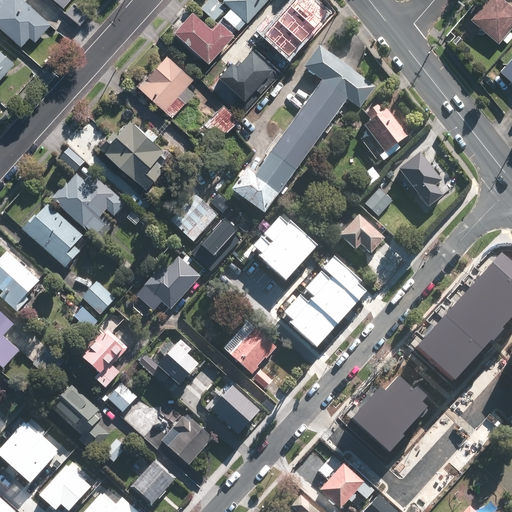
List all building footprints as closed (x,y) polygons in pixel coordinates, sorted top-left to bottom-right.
[(0,0),(0,26),(23,47),(32,37),(36,42),(54,25),(27,0),(0,0)] [(218,0),(208,0),(202,8),(216,20),(222,14),(239,29),(264,0),(224,0),(222,3),(218,0)] [(471,18),(499,42),(511,27),(511,2),(511,3),(508,0),(486,0),(485,1),(483,0),(479,0),(475,5),(479,9),(471,18)] [(75,3),(67,12),(80,24),(88,15),(75,3)] [(316,32),(289,7),(262,35),(289,60),(316,32)] [(214,28),(197,11),(177,30),(209,63),(237,35),(222,20),(214,28)] [(322,81),(317,88),(303,106),(255,171),(248,166),(231,189),(263,213),(347,99),(359,108),(375,85),(319,44),(303,67),(320,80),(322,81)] [(0,48),(0,82),(1,81),(17,64),(0,48)] [(242,66),(236,61),(221,76),(246,100),(276,69),(257,50),(242,66)] [(188,86),(195,79),(168,54),(138,86),(173,118),(196,93),(188,86)] [(511,55),(500,70),(511,79),(511,55)] [(226,104),(204,124),(206,126),(199,132),(212,146),(219,139),(220,141),(241,122),(226,104)] [(402,117),(397,121),(388,110),(384,113),(380,107),(368,115),(372,121),(366,126),(386,152),(380,156),(386,164),(402,149),(399,145),(409,138),(404,131),(410,127),(402,117)] [(113,141),(106,148),(148,189),(176,160),(134,119),(119,134),(116,131),(109,138),(113,141)] [(87,162),(71,148),(62,159),(78,173),(87,162)] [(399,170),(409,183),(406,185),(411,192),(415,189),(422,198),(430,209),(445,196),(437,186),(444,181),(421,152),(399,170)] [(382,178),(373,168),(362,177),(371,187),(382,178)] [(108,210),(114,217),(127,203),(96,175),(89,183),(79,173),(68,186),(66,184),(52,198),(88,231),(89,230),(96,236),(107,225),(100,218),(108,210)] [(394,218),(386,210),(394,202),(380,188),(365,204),(379,217),(387,225),(394,218)] [(215,219),(190,199),(172,221),(197,242),(215,219)] [(85,235),(49,203),(38,216),(36,214),(23,229),(67,268),(82,250),(76,245),(85,235)] [(341,239),(358,252),(362,246),(374,255),(388,237),(360,215),(341,239)] [(251,252),(285,283),(316,249),(281,218),(251,252)] [(224,219),(192,255),(212,272),(244,236),(224,219)] [(40,281),(8,250),(0,259),(0,288),(4,291),(0,295),(18,312),(30,299),(28,297),(33,293),(31,291),(40,281)] [(511,262),(503,253),(417,345),(454,379),(511,316),(511,262)] [(193,260),(186,254),(184,258),(179,255),(168,267),(164,263),(137,295),(156,311),(163,303),(172,311),(202,275),(189,265),(193,260)] [(282,317),(317,349),(368,292),(332,261),(282,317)] [(98,279),(81,297),(87,303),(75,316),(88,329),(117,297),(98,279)] [(0,363),(5,368),(23,349),(7,334),(17,323),(0,306),(0,363)] [(224,348),(253,374),(260,366),(259,365),(265,358),(267,360),(280,346),(250,319),(224,348)] [(109,328),(81,356),(100,373),(94,378),(105,389),(122,372),(113,363),(129,348),(109,328)] [(159,366),(180,385),(200,362),(189,352),(192,350),(182,341),(159,366)] [(47,348),(33,364),(49,377),(63,361),(47,348)] [(146,355),(139,362),(152,374),(158,367),(146,355)] [(260,370),(253,377),(263,387),(262,388),(270,395),(278,386),(260,370)] [(380,387),(350,419),(388,454),(405,436),(402,434),(429,405),(399,377),(385,391),(380,387)] [(137,395),(123,382),(108,398),(123,411),(137,395)] [(93,451),(110,432),(98,422),(105,414),(71,384),(51,407),(82,435),(79,439),(93,451)] [(209,411),(236,435),(259,409),(233,386),(209,411)] [(187,413),(163,440),(189,464),(214,436),(187,413)] [(0,454),(0,455),(32,483),(60,451),(28,423),(0,454)] [(481,438),(472,430),(465,438),(474,446),(481,438)] [(128,445),(117,437),(105,453),(115,461),(128,445)] [(156,458),(131,485),(152,504),(177,477),(156,458)] [(365,481),(344,462),(320,489),(341,508),(357,490),(365,481)] [(69,464),(42,495),(58,509),(62,504),(71,511),(73,511),(95,487),(69,464)] [(366,498),(375,489),(365,481),(357,490),(366,498)] [(0,511),(17,511),(19,510),(0,493),(0,511)] [(140,511),(123,497),(117,504),(105,493),(87,511),(140,511)] [(320,511),(301,494),(292,504),(300,511),(298,511),(320,511)]
